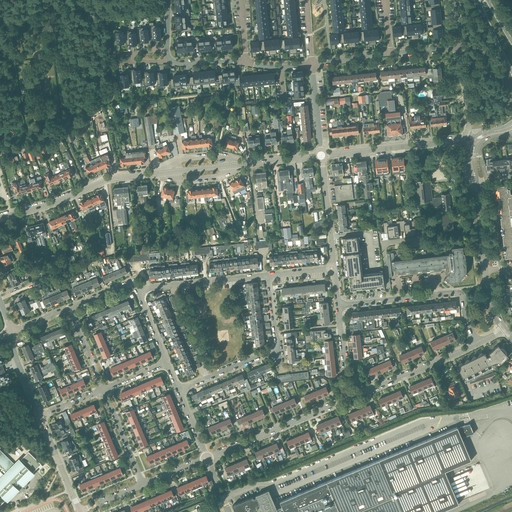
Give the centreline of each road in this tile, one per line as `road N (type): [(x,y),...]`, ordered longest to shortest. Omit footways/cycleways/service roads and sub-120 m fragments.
road 1 (residential): [(0,217),(117,177),(321,155)]
road 2 (residential): [(179,389),(277,349),(269,275)]
road 3 (residential): [(338,305),(459,293),(479,342)]
road 4 (residential): [(207,458),(350,398)]
road 5 (residential): [(321,155),(456,141),(466,133)]
road 6 (residential): [(350,398),(479,342)]
road 7 (residential): [(137,289),(269,275)]
